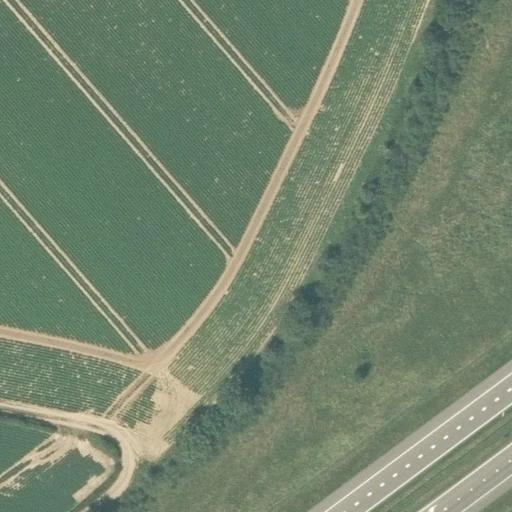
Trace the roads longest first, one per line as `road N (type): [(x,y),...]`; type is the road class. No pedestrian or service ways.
road 1 (track): [(0,410),(119,443),(126,471),(86,511)]
road 2 (primary): [(511,396),(357,511)]
